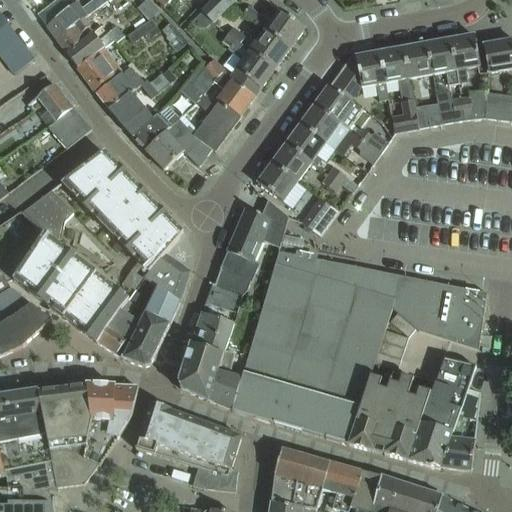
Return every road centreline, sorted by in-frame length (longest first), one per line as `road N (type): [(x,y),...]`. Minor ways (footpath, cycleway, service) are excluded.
road 1 (residential): [(7,0),(208,247)]
road 2 (residential): [(208,247),(238,172),(335,37)]
road 3 (unclassified): [(261,432),(484,498)]
road 4 (unclassified): [(511,277),(484,498)]
road 5 (residential): [(148,381),(164,373),(208,247)]
road 6 (residential): [(335,37),(468,11),(477,0)]
road 7 (residential): [(0,379),(67,371),(148,381)]
road 8 (residential): [(87,511),(134,430),(148,381)]
road 9 (unclassified): [(261,432),(175,402),(148,381)]
